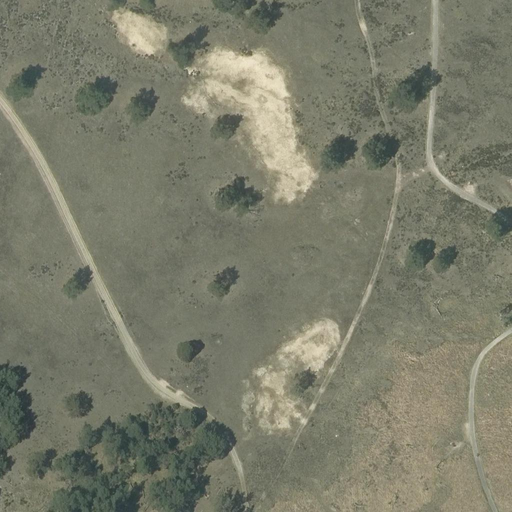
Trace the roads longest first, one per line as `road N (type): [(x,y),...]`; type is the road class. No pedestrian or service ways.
road 1 (track): [(355,0),(398,163),(396,191),(358,317),(255,511)]
road 2 (unknown): [(0,100),(43,168),(143,377),(216,423),(245,511)]
